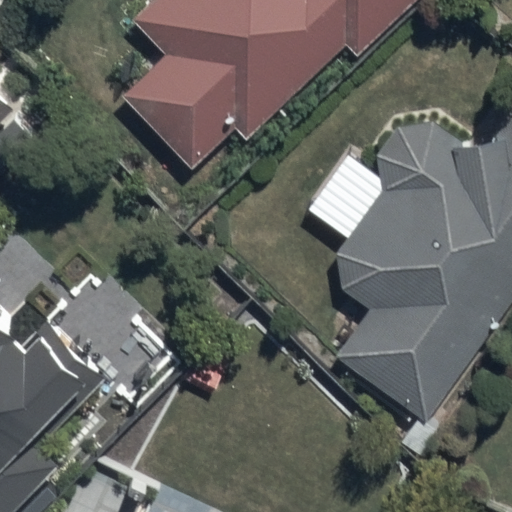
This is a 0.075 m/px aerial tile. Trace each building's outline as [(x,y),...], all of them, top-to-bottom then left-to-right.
[(173,37),(129,82),(198,149),(235,111),(252,127),(348,29),(362,42),(403,0),(143,0),(139,4),(173,37)] [(12,102),(17,97),(0,78),(0,173),(42,135),(12,102)] [(388,177),(342,237),(342,274),(372,295),(343,340),(432,401),(511,291),(511,105),(500,120),(463,125),(439,108),(403,111),(382,141),(388,177)] [(0,284),(0,511),(5,511),(63,452),(32,422),(97,354),(50,309),(43,316),(27,301),(22,306),(0,284)] [(216,511),(159,481),(142,511),(216,511)]
